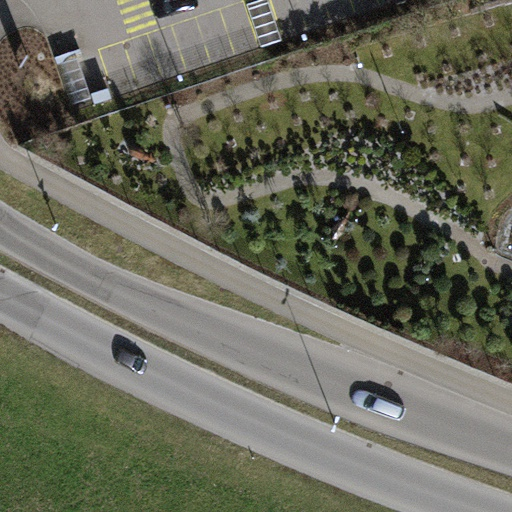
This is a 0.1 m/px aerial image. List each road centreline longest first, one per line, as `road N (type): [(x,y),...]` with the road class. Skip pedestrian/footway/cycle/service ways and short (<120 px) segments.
road 1 (secondary): [(511,449),(238,342),(0,231)]
road 2 (secondary): [(0,298),(292,434),(494,511)]
